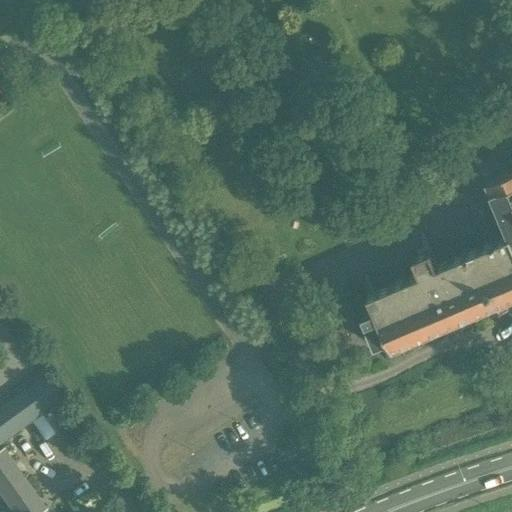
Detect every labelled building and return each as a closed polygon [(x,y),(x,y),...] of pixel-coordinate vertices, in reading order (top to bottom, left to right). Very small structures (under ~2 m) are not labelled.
[(436,265),(430,250),(414,256),(421,272),(368,294),(375,310),(363,315),(376,344),(388,339),(391,348),(486,307),(490,316),(508,308),(504,300),(511,296),(511,196),(507,185),(511,183),(511,169),(486,180),(509,235),(436,265)] [(44,373),(0,404),(0,441),(61,398),(44,373)] [(40,414),(30,421),(45,442),(55,435),(40,414)] [(87,441),(95,452),(102,446),(95,435),(87,441)] [(0,450),(0,492),(14,511),(37,511),(45,507),(3,448),(0,450)]
